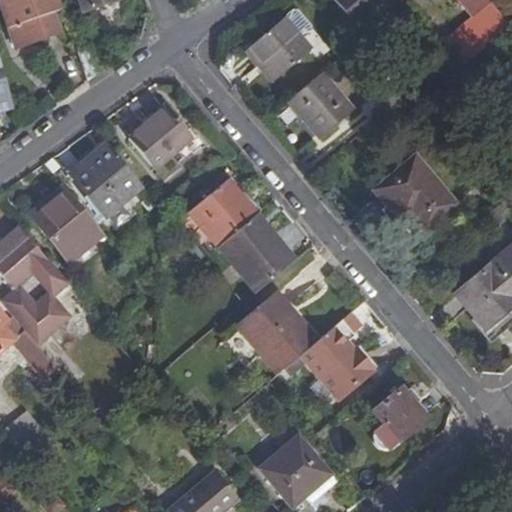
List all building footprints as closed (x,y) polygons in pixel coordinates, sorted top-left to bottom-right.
[(23,41),(25,46),(59,34),(52,15),(62,11),(57,0),(0,0),(0,8),(13,45),(23,41)] [(119,2),(118,0),(77,0),(82,14),(119,2)] [(331,0),(356,28),(374,13),(375,15),(393,0),(331,0)] [(487,0),(463,0),(487,28),(501,16),(487,0)] [(374,13),(356,28),(365,39),(369,44),(387,29),(375,15),(374,13)] [(284,22),(245,55),(262,75),(271,85),(310,53),(284,22)] [(91,47),(76,53),(87,83),(100,74),(91,47)] [(262,75),(245,55),(241,58),(258,78),(262,75)] [(0,114),(13,111),(0,69),(0,114)] [(321,77),(288,105),(319,141),(352,113),(321,77)] [(376,99),(389,113),(411,94),(399,79),(376,99)] [(155,170),(194,139),(168,108),(128,139),(155,170)] [(106,217),(141,187),(106,145),(70,175),(106,217)] [(375,194),(386,207),(426,174),(415,161),(375,194)] [(426,174),(386,207),(399,223),(409,215),(423,231),(454,205),(426,174)] [(234,198),(239,195),(227,181),(223,185),(234,198)] [(218,249),(257,216),(239,195),(234,198),(223,185),(189,215),(218,249)] [(69,264),(104,236),(63,188),(49,199),(52,202),(46,208),(43,204),(28,216),(69,264)] [(409,215),(399,223),(413,239),(423,231),(409,215)] [(257,295),(296,262),(257,216),(218,249),(257,295)] [(511,248),(454,298),(487,336),(511,314),(511,248)] [(13,287),(19,294),(51,267),(45,260),(13,287)] [(59,307),(74,294),(51,267),(19,294),(23,299),(6,312),(12,319),(42,355),(76,327),(59,307)] [(278,376),(301,357),(318,343),(278,295),(237,328),(278,376)] [(383,346),(392,339),(363,304),(318,343),(301,357),(338,400),(372,372),(354,352),(351,353),(344,344),(366,326),(383,346)] [(42,355),(12,319),(8,323),(0,313),(0,353),(13,344),(44,381),(56,372),(42,355)] [(387,454),(426,422),(400,391),(371,415),(383,429),(376,435),(373,440),(372,445),(373,449),(376,452),(379,454),(382,455),(387,454)] [(25,417),(0,437),(0,440),(20,465),(28,458),(47,442),(25,417)] [(336,485),(298,439),(259,471),(291,510),(304,498),(311,507),(336,485)] [(224,511),(238,501),(215,474),(170,511),(224,511)] [(0,507),(18,493),(5,478),(0,482),(0,507)] [(50,511),(58,511),(62,508),(50,493),(41,501),(50,511)]
